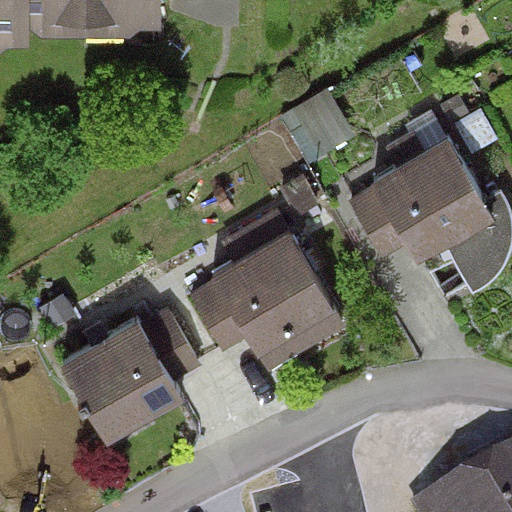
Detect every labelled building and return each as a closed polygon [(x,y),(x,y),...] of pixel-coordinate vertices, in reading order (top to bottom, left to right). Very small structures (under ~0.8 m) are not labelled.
[(11,0),(0,0),(0,26),(15,26),(15,8),(12,8),(11,0)] [(147,9),(147,0),(11,0),(12,8),(15,8),(147,9)] [(275,115),(301,158),(317,149),(291,105),(275,115)] [(372,184),(345,199),(376,252),(402,236),(407,245),(439,226),(469,279),(471,278),(486,266),(496,250),(501,233),(500,214),(493,194),(481,201),(442,134),(417,149),(407,132),(389,142),(399,159),(368,178),(372,184)] [(296,175),(276,186),(291,213),(312,202),(296,175)] [(326,303),(327,302),(272,209),(228,235),(237,252),(207,270),(212,279),(187,293),(216,345),(242,330),(264,364),(336,321),(326,303)] [(72,398),(77,406),(82,402),(97,427),(171,384),(166,375),(192,359),(162,308),(136,323),(131,316),(57,359),(78,395),(72,398)] [(511,511),(511,449),(423,500),(430,511),(511,511)]
